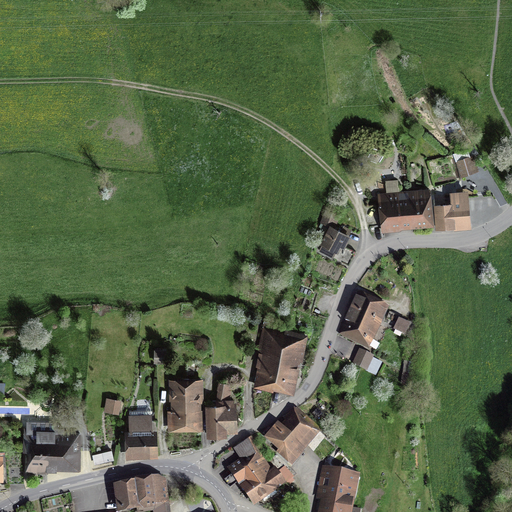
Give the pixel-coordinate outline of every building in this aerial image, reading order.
[(472,158),(458,163),(462,176),(476,171),(472,158)] [(424,188),(378,192),(382,226),(428,221),(424,188)] [(464,198),(433,200),(435,225),(466,222),(464,198)] [(346,235),(335,229),(343,216),(330,208),(322,222),(329,225),(317,248),(347,263),(354,250),(342,243),(346,235)] [(370,303),(353,296),(339,333),(354,340),(370,303)] [(383,309),(370,303),(354,340),(367,346),(383,309)] [(411,323),(387,311),(381,324),(405,335),(411,323)] [(286,331),(270,327),(258,381),(274,384),(286,331)] [(303,334),(286,331),(274,384),(291,388),(303,334)] [(166,349),(152,349),(151,360),(166,360),(166,349)] [(172,427),(201,427),(201,380),(171,380),(172,427)] [(216,404),(208,404),(208,434),(224,434),(224,428),(234,428),(234,399),(226,399),(226,381),(216,381),(216,404)] [(120,400),(109,398),(107,411),(118,413),(120,400)] [(149,409),(126,409),(127,451),(155,450),(154,419),(149,419),(149,409)] [(267,435),(280,447),(307,419),(298,410),(278,432),(274,427),(267,435)] [(307,419),(280,447),(293,458),(319,430),(307,419)] [(28,429),(28,450),(76,450),(76,429),(28,429)] [(254,503),(292,478),(283,464),(274,471),(251,436),(233,447),(241,460),(229,468),(232,473),(225,477),(229,483),(238,478),(254,503)] [(76,450),(28,450),(28,469),(45,470),(45,463),(76,463),(76,450)] [(326,498),(325,503),(349,508),(356,474),(324,467),(318,496),(326,498)] [(168,511),(165,476),(116,481),(119,509),(132,508),(132,511),(142,511),(142,507),(158,506),(158,511),(168,511)] [(349,508),(325,503),(323,511),(357,511),(349,508)]
